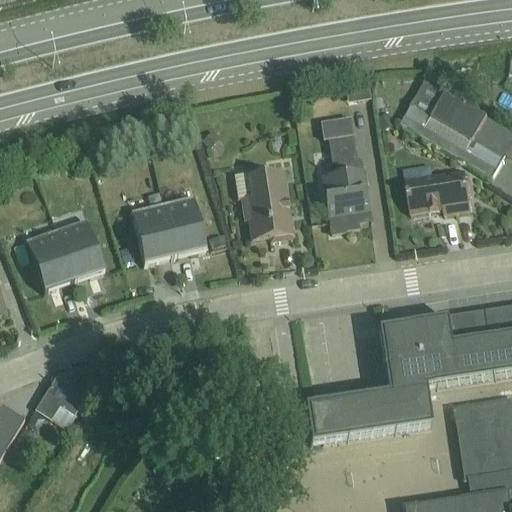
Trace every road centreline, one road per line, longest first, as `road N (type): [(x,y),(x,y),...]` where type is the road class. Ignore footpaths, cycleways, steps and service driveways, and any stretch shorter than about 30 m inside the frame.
road 1 (residential): [(0,379),(186,317),(511,265)]
road 2 (primary): [(0,111),(363,31),(511,12)]
road 3 (primary): [(270,0),(0,59)]
